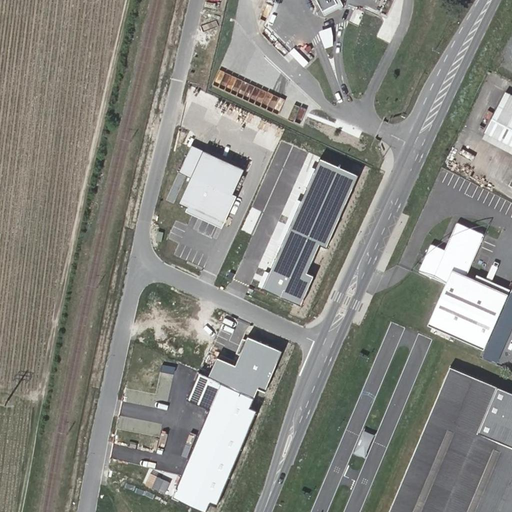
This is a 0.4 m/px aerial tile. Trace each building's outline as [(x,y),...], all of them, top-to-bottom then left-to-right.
[(318,0),(323,9),(338,2),(336,0),(318,0)] [(326,14),(323,9),(318,12),(321,17),(326,14)] [(289,59),(292,54),(279,46),(276,51),(289,59)] [(481,131),(511,146),(511,95),(502,90),(481,131)] [(280,113),(285,100),(272,94),(266,107),(280,113)] [(249,168),(194,144),(181,173),(194,179),(183,203),(194,208),(191,213),(222,227),(249,168)] [(331,249),(362,176),(324,160),(268,289),(304,305),(316,278),(311,274),(323,246),(331,249)] [(506,290),(475,277),(466,273),(483,233),(456,221),(443,251),(431,246),(419,273),(443,283),(427,322),(482,346),(506,290)] [(477,273),(475,277),(506,290),(507,287),(477,273)] [(197,313),(160,295),(149,348),(178,364),(197,313)] [(287,352),(252,337),(239,367),(221,360),(213,379),(203,375),(191,404),(212,412),(174,500),(202,511),(209,511),(213,504),(219,506),(260,412),(252,408),(260,390),(269,394),(287,352)] [(449,367),(430,412),(478,432),(497,387),(449,367)] [(511,393),(497,387),(478,432),(511,446),(511,393)] [(511,511),(511,446),(478,432),(430,412),(387,511),(511,511)] [(362,430),(354,453),(365,457),(373,434),(362,430)]
